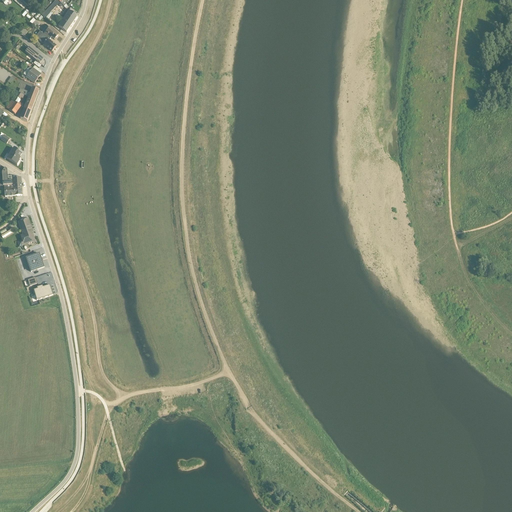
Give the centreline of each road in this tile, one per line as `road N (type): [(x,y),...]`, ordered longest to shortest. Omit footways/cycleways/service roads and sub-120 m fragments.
road 1 (track): [(124,397),(100,373),(92,310),(51,182),(58,116),(110,0)]
road 2 (track): [(202,0),(181,184),(192,271),(228,373)]
road 3 (unclassified): [(35,511),(68,478),(78,445),(63,307),(26,179)]
road 4 (track): [(355,511),(266,430),(228,373)]
